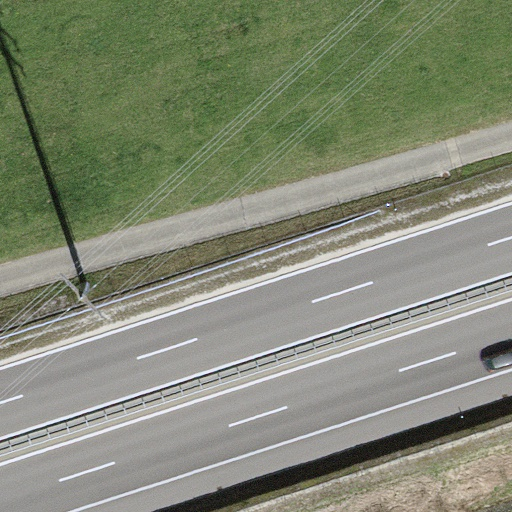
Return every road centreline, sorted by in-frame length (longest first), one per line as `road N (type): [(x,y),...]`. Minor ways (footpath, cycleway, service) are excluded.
road 1 (motorway): [(0,498),(511,333)]
road 2 (motorway): [(511,236),(0,401)]
road 3 (track): [(511,134),(0,282)]
